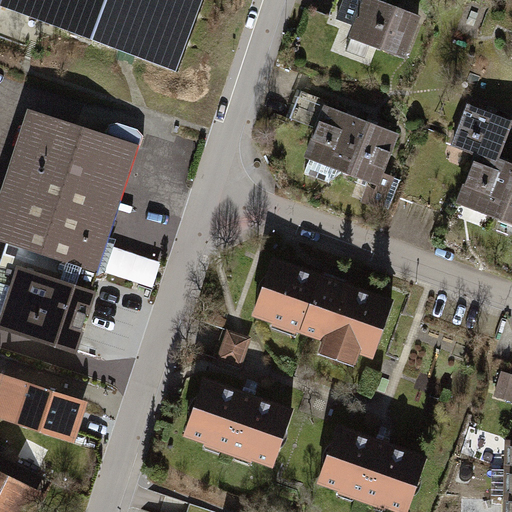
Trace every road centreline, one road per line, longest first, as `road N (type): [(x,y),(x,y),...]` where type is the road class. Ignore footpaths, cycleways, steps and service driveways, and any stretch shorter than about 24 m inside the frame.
road 1 (residential): [(106,511),(210,189)]
road 2 (residential): [(210,189),(511,296)]
road 3 (residential): [(210,189),(275,0)]
